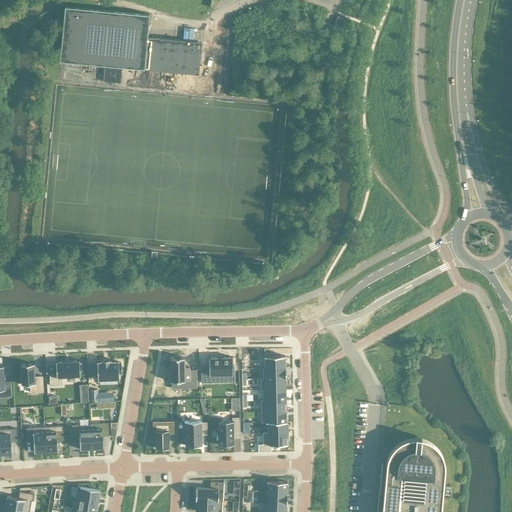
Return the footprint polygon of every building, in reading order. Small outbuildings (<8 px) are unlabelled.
[(213,56),(200,55),(202,42),(147,37),(150,14),(65,6),(59,61),(105,65),(103,81),(121,83),(122,67),(141,68),(140,71),(143,72),(142,83),(167,85),(169,71),(174,72),(172,86),(197,88),(198,74),(211,75),(213,56)] [(347,20),(337,16),(334,26),(343,29),(347,20)] [(286,353),(265,354),(265,365),(286,365),(286,353)] [(184,357),(168,357),(168,379),(184,379),(184,380),(190,380),(190,367),(184,367),(184,357)] [(201,383),(218,382),(235,382),(235,372),(234,372),(234,366),(233,366),(232,357),(209,357),(208,357),(209,369),(201,369),(201,383)] [(56,361),(56,363),(56,372),(49,372),(49,373),(50,385),(62,385),(62,377),(80,376),(80,371),(82,371),(81,363),(79,363),(79,360),(79,361),(57,362),(56,361)] [(118,362),(118,361),(110,361),(110,360),(101,360),(101,362),(97,362),(97,376),(122,375),(121,362),(118,362)] [(20,364),(22,384),(30,384),(30,392),(44,392),(43,376),(35,377),(34,363),(20,364)] [(0,396),(12,396),(11,382),(4,382),(3,366),(3,365),(0,365),(0,396)] [(286,365),(265,365),(266,377),(287,377),(286,365)] [(287,377),(266,377),(266,389),(287,388),(287,377)] [(81,402),(89,401),(88,384),(80,385),(81,402)] [(287,388),(266,389),(266,400),(287,400),(287,388)] [(106,401),(106,393),(98,393),(97,389),(90,390),(91,402),(106,401)] [(231,398),(232,410),(240,410),(239,398),(231,398)] [(287,400),(266,400),(266,412),(287,411),(287,400)] [(287,411),(266,412),(267,424),(288,423),(287,411)] [(233,444),(233,438),(240,438),(240,417),(232,417),(232,420),(218,421),(218,430),(217,430),(216,430),(216,439),(217,439),(218,439),(218,444),(218,445),(234,444),(233,444)] [(156,448),(169,448),(169,434),(178,433),(178,421),(153,421),(153,431),(155,431),(156,448)] [(202,444),(201,444),(201,435),(201,434),(202,432),(206,432),(206,435),(207,435),(207,422),(202,422),(201,422),(201,421),(202,421),(184,421),(184,422),(185,422),(185,431),(183,431),(183,440),(185,440),(185,445),(202,445),(202,444)] [(108,422),(90,424),(92,448),(104,448),(103,436),(109,435),(108,422)] [(288,423),(267,424),(267,435),(288,435),(288,423)] [(92,448),(90,424),(90,426),(79,427),(79,424),(72,425),(73,438),(79,437),(80,449),(92,448)] [(62,425),(44,426),(46,451),(58,450),(57,439),(63,438),(62,425)] [(46,451),(44,426),(26,428),(27,440),(33,440),(34,452),(46,451)] [(0,429),(0,452),(0,454),(12,453),(11,442),(17,441),(17,428),(0,429)] [(288,435),(267,435),(267,447),(288,446),(288,435)] [(440,511),(443,485),(445,469),(421,438),(421,437),(415,436),(415,437),(386,464),(384,492),(380,492),(380,491),(379,491),(377,511),(440,511)] [(264,492),(287,493),(288,482),(267,481),(267,491),(265,491),(264,492)] [(195,499),(223,500),(224,482),(211,482),(211,488),(196,487),(195,499)] [(76,497),(98,501),(100,490),(78,486),(76,497)] [(5,507),(29,511),(31,500),(33,501),(34,494),(20,491),(19,497),(7,495),(5,507)] [(287,493),(264,492),(264,503),(287,504),(287,493)] [(98,501),(76,497),(74,508),(96,511),(98,501)] [(209,511),(221,511),(222,500),(223,500),(195,499),(196,500),(196,511),(209,511)] [(265,511),(286,511),(287,504),(264,503),(266,503),(265,511)]
